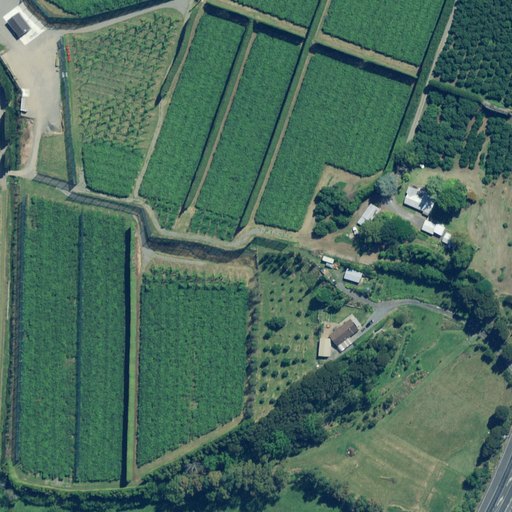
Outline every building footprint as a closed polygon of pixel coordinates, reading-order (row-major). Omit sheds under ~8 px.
[(432,214),(438,202),(431,199),(433,194),(427,191),(424,197),(419,194),(422,189),(413,184),(405,201),(432,214)] [(381,209),(373,204),(360,222),(367,227),(381,209)] [(439,224),(427,219),(423,229),(435,234),(439,224)] [(459,237),(448,232),(444,240),(454,246),(459,237)] [(365,274),(350,270),(347,278),(363,282),(365,274)] [(363,329),(354,318),(333,335),(347,351),(356,344),(352,338),(363,329)] [(334,357),(335,338),(325,338),(324,363),(331,364),(332,357),(334,357)]
